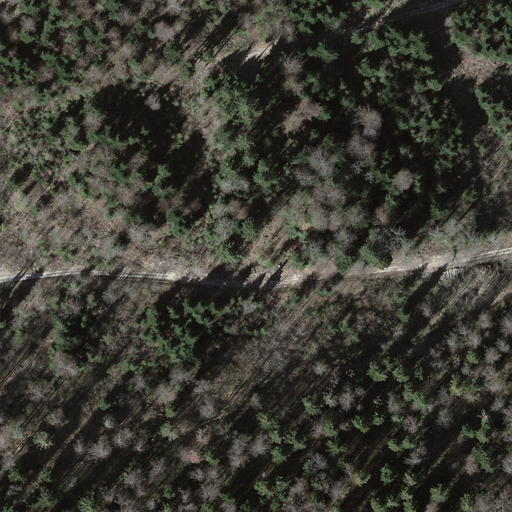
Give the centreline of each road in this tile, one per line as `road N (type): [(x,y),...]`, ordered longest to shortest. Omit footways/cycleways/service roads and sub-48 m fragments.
road 1 (track): [(0,278),(92,271),(252,284),(511,250)]
road 2 (track): [(0,78),(138,51),(235,48),(453,0)]
road 3 (track): [(169,274),(57,232),(0,180)]
